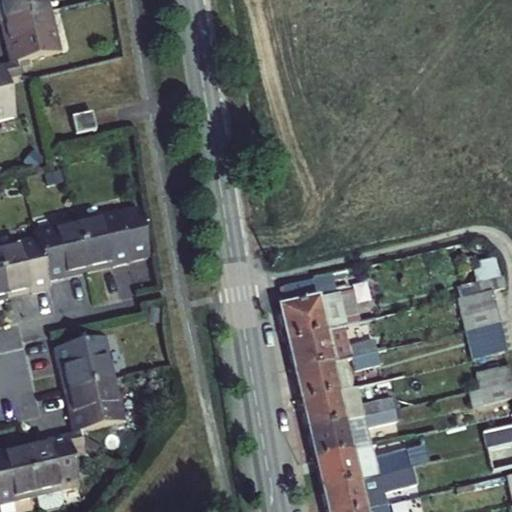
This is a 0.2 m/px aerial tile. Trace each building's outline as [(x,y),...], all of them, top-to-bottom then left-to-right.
[(45,0),(0,0),(0,25),(49,14),(45,0)] [(49,14),(0,25),(0,43),(6,68),(9,81),(17,79),(14,64),(58,54),(49,14)] [(9,81),(6,68),(0,69),(0,124),(12,121),(3,82),(9,81)] [(75,109),(54,113),(57,133),(78,129),(75,109)] [(72,225),(84,276),(126,266),(114,215),(72,225)] [(44,286),(84,276),(72,225),(32,235),(35,243),(44,286)] [(45,295),(44,286),(35,243),(0,250),(0,292),(3,304),(45,295)] [(269,287),(277,321),(340,306),(372,299),(369,288),(337,295),(332,273),(325,275),(321,257),(280,267),(284,284),(269,287)] [(464,267),(466,278),(483,274),(501,270),(499,259),(464,267)] [(466,278),(451,281),(458,314),(490,307),(483,274),(466,278)] [(277,321),(285,355),(374,335),(370,320),(345,326),(340,306),(277,321)] [(490,307),(458,314),(462,329),(493,322),(490,307)] [(285,355),(293,384),(349,370),(355,369),(352,354),(377,348),(374,335),(285,355)] [(102,340),(49,352),(59,394),(111,382),(102,340)] [(467,360),(470,373),(508,363),(505,351),(467,360)] [(508,363),(470,373),(474,388),(511,379),(508,363)] [(293,384),(299,413),(384,394),(380,380),(353,386),(349,370),(293,384)] [(121,423),(111,382),(59,394),(69,436),(72,451),(80,450),(76,434),(121,423)] [(299,413),(306,442),(362,429),(359,414),(386,408),(384,394),(299,413)] [(486,416),(489,430),(511,424),(511,418),(510,410),(486,416)] [(511,424),(489,430),(492,445),(511,439),(511,424)] [(306,442),(313,471),(393,452),(390,440),(366,445),(362,429),(306,442)] [(72,451),(69,436),(22,447),(35,499),(75,490),(67,453),(72,451)] [(0,507),(35,499),(22,447),(0,452),(0,507)] [(393,452),(313,471),(320,501),(376,487),(372,471),(396,465),(393,452)] [(511,457),(493,462),(499,490),(511,487),(511,457)] [(320,501),(322,511),(404,511),(402,501),(381,506),(376,487),(320,501)] [(511,511),(511,487),(499,490),(503,511),(511,511)]
